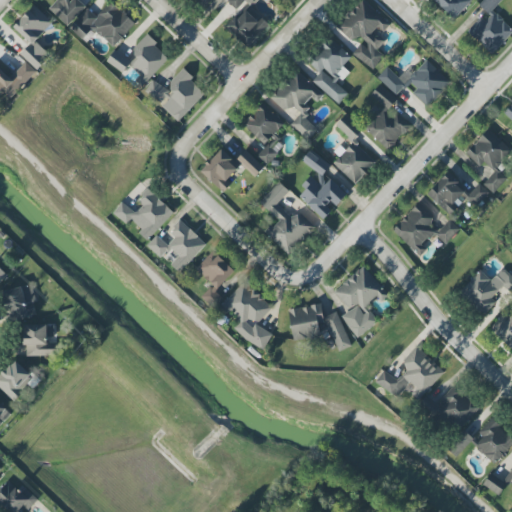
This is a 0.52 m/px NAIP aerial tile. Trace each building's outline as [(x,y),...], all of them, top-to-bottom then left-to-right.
[(56,0),(48,9),(68,27),(84,9),(74,0),(56,0)] [(372,71),(385,57),(377,50),(386,40),(380,34),(389,24),(362,0),(360,0),(336,26),(358,46),(352,53),(372,71)] [(472,0),(471,0),(433,0),(454,19),(472,0)] [(491,54),(511,32),(511,27),(486,4),(489,0),(491,0),(496,4),(499,0),(483,0),(479,5),(489,15),(484,21),(480,17),(467,31),(491,54)] [(135,23),(111,1),(96,16),(87,8),(68,29),(82,41),(93,29),(113,47),(135,23)] [(52,23),(34,5),(13,27),(31,43),(20,54),(37,70),(51,56),(35,41),(52,23)] [(237,15),(226,26),(249,48),(270,25),(250,7),(240,17),(237,15)] [(142,87),(169,57),(145,35),(131,51),(139,58),(131,66),(141,75),(135,81),(142,87)] [(312,81),(339,105),(348,95),(332,79),(352,58),(328,36),(306,60),(320,73),(312,81)] [(107,62),(123,73),(131,61),(115,50),(107,62)] [(377,77),(399,98),(407,89),(427,108),(451,83),(426,60),(411,75),(405,70),(398,78),(387,67),(377,77)] [(0,97),(4,93),(10,99),(36,72),(26,62),(10,78),(0,68),(0,97)] [(321,93),(295,69),(269,97),(286,112),(292,106),(300,114),(290,124),(308,140),(317,130),(303,116),(310,108),(308,106),(321,93)] [(162,107),(178,122),(206,92),(182,70),(167,85),(175,93),(162,107)] [(172,92),(152,80),(144,93),(164,105),(172,92)] [(364,129),(388,151),(411,126),(390,108),(397,100),(380,85),(371,95),(383,106),(375,115),(376,115),(364,129)] [(264,145),(284,124),(262,103),(242,124),(264,145)] [(465,154),(479,167),(484,162),(494,172),(482,184),(493,194),(507,179),(496,168),(511,151),(488,129),(465,154)] [(255,156),(265,166),(279,154),(270,143),(255,156)] [(200,171),(223,192),(231,183),(228,180),(241,165),(255,177),(262,169),(243,151),(234,161),(221,149),(200,171)] [(329,167),(311,150),(302,159),(316,173),(302,187),(306,190),(299,196),(323,220),(334,208),(346,196),(323,174),(329,167)] [(456,185),(459,182),(448,172),(427,194),(450,216),(461,203),(457,199),(463,192),(456,185)] [(289,255),(314,226),(298,212),(293,219),(277,205),(289,191),(280,184),(262,205),(279,220),(266,234),(289,255)] [(489,193),(479,184),(467,196),(477,206),(489,193)] [(174,212),(147,188),(138,198),(144,204),(135,213),(123,202),(113,213),(126,225),(131,219),(141,229),(138,232),(147,241),(174,212)] [(392,231),(420,255),(426,248),(423,246),(434,234),(446,244),(459,229),(449,219),(437,232),(429,224),(435,217),(418,202),(392,231)] [(147,245),(161,259),(170,249),(178,256),(170,264),(178,273),(206,245),(180,219),(169,230),(176,236),(167,245),(157,235),(147,245)] [(223,298),(216,292),(234,271),(212,251),(195,269),(213,285),(201,298),(213,309),(223,298)] [(378,322),(366,306),(378,297),(381,301),(387,296),(365,266),(333,290),(349,311),(341,317),(357,338),(378,322)] [(480,270),(458,295),(481,315),(504,289),(511,296),(511,275),(503,267),(491,280),(480,270)] [(273,337),(257,323),(272,307),(244,281),(220,307),(235,322),(232,326),(260,351),(273,337)] [(32,286),(2,291),(7,321),(37,315),(32,286)] [(286,314),(298,344),(330,331),(338,352),(351,347),(337,312),(324,316),(318,301),(286,314)] [(511,314),(508,311),(490,329),(511,349),(511,348),(511,314)] [(25,356),(56,355),(55,324),(24,325),(25,356)] [(444,372),(416,346),(400,364),(407,370),(397,381),(385,370),(375,380),(398,401),(408,390),(418,400),(444,372)] [(0,372),(0,388),(11,401),(34,380),(15,359),(0,372)] [(428,395),(421,403),(454,434),(479,407),(456,386),(438,405),(428,395)] [(0,418),(3,422),(11,414),(0,403),(0,418)] [(474,448),(496,464),(511,441),(511,435),(488,418),(477,433),(482,436),(474,448)] [(470,435),(460,431),(451,454),(461,459),(470,435)] [(482,486),(499,495),(506,483),(489,474),(482,486)] [(24,487),(20,491),(8,480),(0,489),(0,508),(3,505),(10,511),(17,511),(23,506),(28,511),(38,499),(24,487)]
